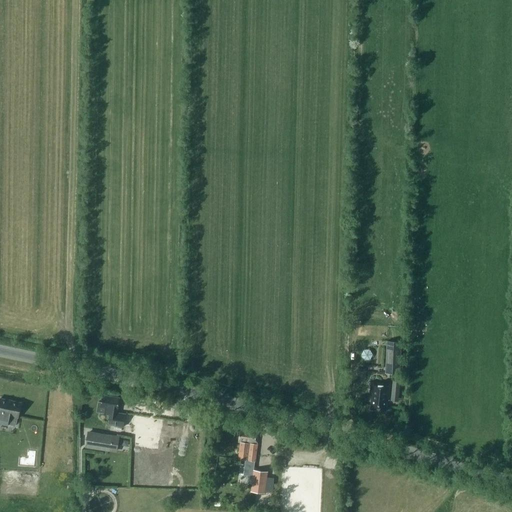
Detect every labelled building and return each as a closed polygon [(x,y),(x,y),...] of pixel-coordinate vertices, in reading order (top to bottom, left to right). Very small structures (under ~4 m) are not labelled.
[(387,341),(385,373),(399,374),(401,342),(387,341)] [(398,401),(400,381),(393,380),(391,400),(398,401)] [(370,409),(386,411),(387,400),(389,400),(390,384),(371,382),(369,398),(371,398),(370,409)] [(103,395),(102,402),(98,401),(96,412),(109,414),(108,424),(123,427),(125,414),(117,413),(117,409),(118,409),(120,397),(103,395)] [(0,412),(19,416),(21,403),(0,398),(0,412)] [(244,474),(252,475),(253,475),(254,470),(255,461),(257,444),(259,430),(248,429),(248,432),(240,431),(238,442),(240,442),(238,459),(246,460),(244,474)] [(111,436),(87,433),(85,444),(109,448),(111,436)] [(29,454),(26,457),(26,460),(28,463),(32,463),(35,461),(35,457),(33,455),(29,454)] [(253,475),(252,475),(250,491),(264,493),(267,471),(254,470),(253,475)]
